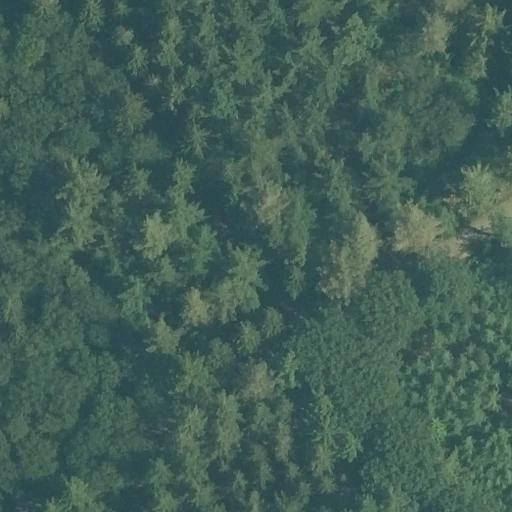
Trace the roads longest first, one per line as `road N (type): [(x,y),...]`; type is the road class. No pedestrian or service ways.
road 1 (unclassified): [(37,511),(511,212)]
road 2 (track): [(58,0),(306,341)]
